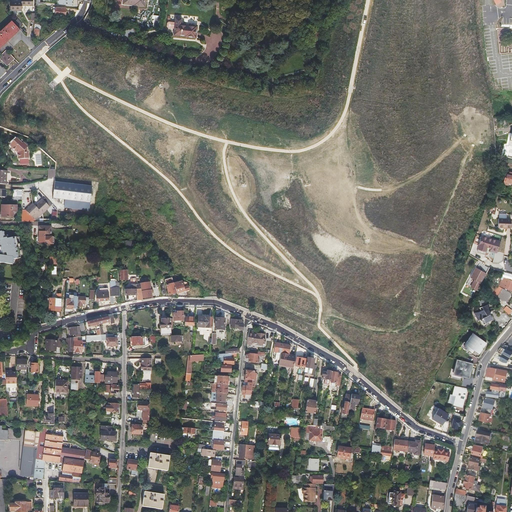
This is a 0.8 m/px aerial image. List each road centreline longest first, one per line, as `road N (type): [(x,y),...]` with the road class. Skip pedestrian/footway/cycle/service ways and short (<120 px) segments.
road 1 (residential): [(6,350),(27,345),(37,329),(127,306),(214,301),(337,360),(414,425),(462,443)]
road 2 (residential): [(462,443),(482,366),(511,327)]
road 3 (residential): [(0,86),(76,20),(86,0)]
